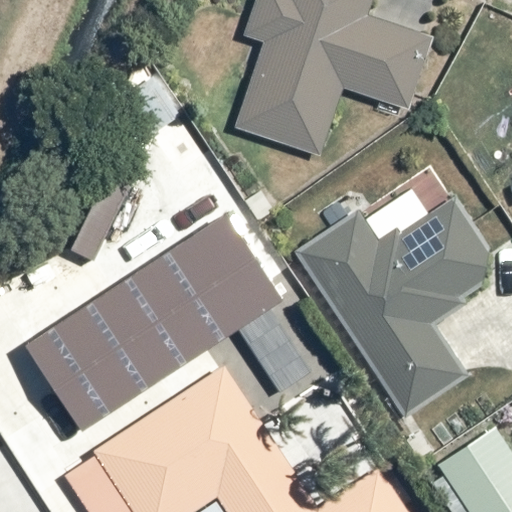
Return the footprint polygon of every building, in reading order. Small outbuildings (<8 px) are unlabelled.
[(375,0),(252,0),(241,34),(264,41),(235,125),(320,156),(345,88),(408,107),(430,36),(370,15),(375,0)] [(152,156),(117,181),(159,240),(194,215),(152,156)] [(490,243),(450,191),(378,242),(357,209),(290,251),(406,416),(472,372),(437,321),(481,293),(490,243)] [(23,348),(78,432),(281,301),(226,216),(23,348)] [(407,511),(375,465),(316,507),(224,361),(94,448),(135,511),(185,511),(213,494),(223,511),(407,511)] [(511,511),(511,453),(492,424),(437,462),(470,511),(511,511)]
